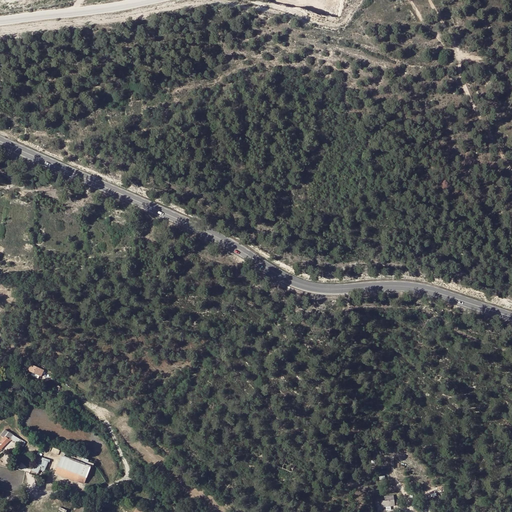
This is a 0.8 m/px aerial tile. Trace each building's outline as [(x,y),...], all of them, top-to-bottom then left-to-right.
[(29,370),(43,376),(45,369),(31,364),(29,370)] [(6,432),(0,438),(0,450),(11,438),(19,444),(23,440),(11,431),(8,433),(6,432)] [(86,484),(93,464),(66,453),(58,473),(86,484)] [(40,480),(42,479),(49,462),(39,457),(33,471),(39,473),(36,479),(40,480)] [(291,465),(281,462),(279,467),(289,471),(291,465)]
